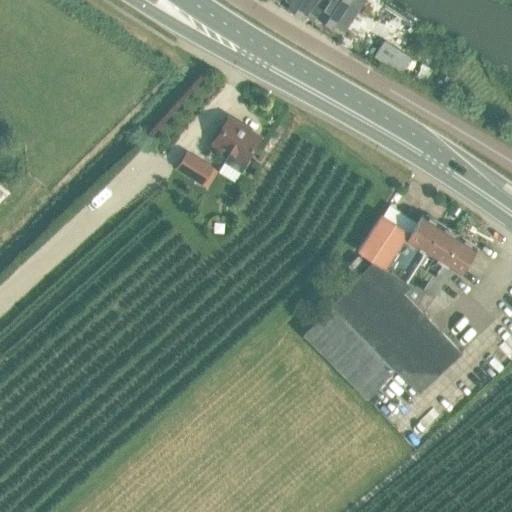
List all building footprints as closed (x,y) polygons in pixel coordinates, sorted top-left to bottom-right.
[(332,26),(348,0),(281,0),(281,1),(305,17),(309,11),(332,26)] [(384,39),(374,55),(395,69),(405,53),(384,39)] [(259,135),(227,116),(209,147),(220,153),(223,148),(229,151),(223,162),(241,173),(249,159),(246,157),(259,135)] [(213,166),(186,150),(175,168),(201,185),(213,166)] [(380,214),(356,250),(371,259),(405,279),(406,280),(417,263),(442,224),(423,213),(414,226),(409,232),(380,214)] [(425,268),(432,273),(434,274),(458,235),(442,224),(417,263),(425,268)] [(432,273),(424,287),(435,293),(451,268),(458,273),(468,259),(476,246),(458,235),(434,274),(432,273)] [(302,333),(366,398),(395,368),(417,391),(461,350),(422,310),(416,304),(403,290),(409,282),(407,281),(406,280),(405,279),(371,259),(340,293),(341,294),(329,306),(302,333)] [(416,304),(422,310),(433,297),(435,293),(424,287),(423,288),(409,282),(403,290),(416,304)]
